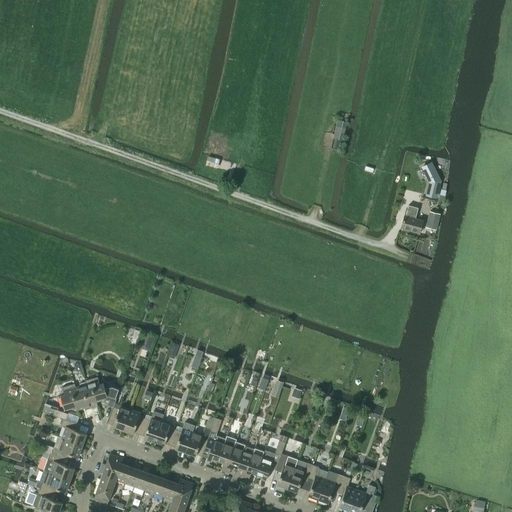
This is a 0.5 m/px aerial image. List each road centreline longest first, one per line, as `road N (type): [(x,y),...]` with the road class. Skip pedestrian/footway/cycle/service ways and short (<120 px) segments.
road 1 (track): [(391,250),(0,112)]
road 2 (residential): [(312,511),(100,436),(80,511)]
